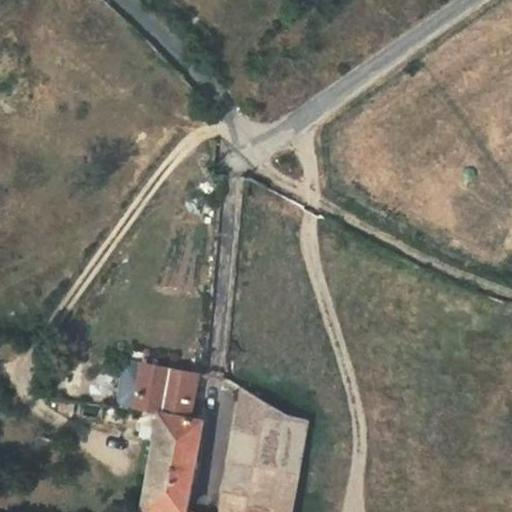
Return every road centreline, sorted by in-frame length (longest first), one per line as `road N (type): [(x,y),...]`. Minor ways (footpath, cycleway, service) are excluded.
road 1 (track): [(242,135),(215,131),(174,154),(15,356),(24,399)]
road 2 (unclassified): [(473,0),(294,126),(242,135)]
road 3 (unclassified): [(121,0),(242,135)]
